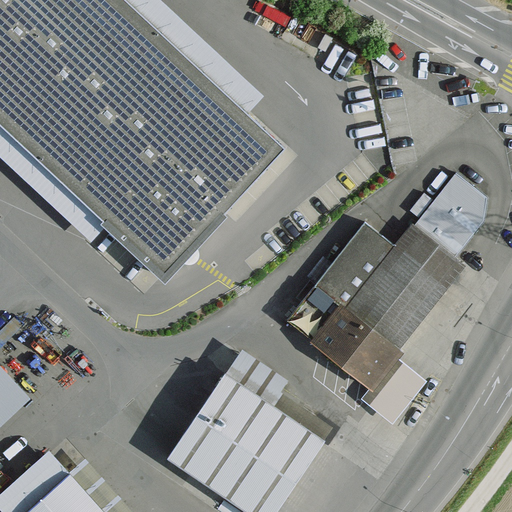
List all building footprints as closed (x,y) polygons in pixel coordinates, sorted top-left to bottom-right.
[(203,54),(144,0),(0,0),(0,87),(163,238),(267,126),(197,61),(203,54)] [(389,238),(362,217),(315,277),(342,297),(313,334),(369,377),(388,352),(458,261),(450,255),(480,215),(483,189),(453,166),(412,219),(407,215),(389,238)] [(285,373),(235,341),(164,452),(256,511),(270,511),(324,429),(271,395),(285,373)] [(428,380),(388,352),(369,377),(356,394),(397,423),(428,380)] [(0,417),(28,390),(0,360),(0,417)] [(68,469),(52,450),(0,496),(0,509),(2,511),(128,511),(81,458),(68,469)]
